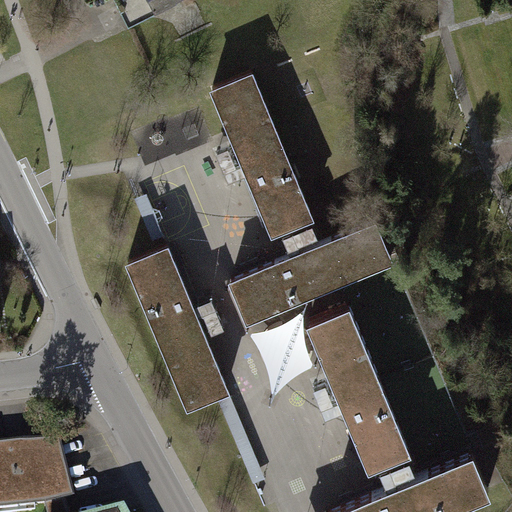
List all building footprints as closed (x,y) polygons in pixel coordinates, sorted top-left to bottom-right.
[(166,0),(136,15),(128,0),(118,0),(134,29),(194,0),(166,0)] [(128,0),(136,15),(166,0),(128,0)] [(247,61),(206,79),(221,115),(268,225),(273,223),(306,209),(310,208),(247,61)] [(284,245),(226,271),(244,312),(291,291),(386,249),(368,207),(316,231),(284,245)] [(316,231),(306,209),(273,223),(284,245),(316,231)] [(166,237),(128,253),(189,400),(227,385),(166,237)] [(218,282),(201,287),(210,320),(227,315),(218,282)] [(343,293),(295,311),(317,367),(329,401),(353,463),(369,457),(401,445),(343,293)] [(329,401),(317,367),(301,372),(315,406),(329,401)] [(268,473),(231,389),(219,394),(256,478),(268,473)] [(58,441),(0,447),(0,506),(45,502),(72,494),(58,441)] [(378,478),(321,500),(325,511),(423,511),(490,486),(473,442),(408,467),(378,478)] [(408,467),(401,445),(369,457),(378,478),(408,467)] [(325,511),(321,500),(294,510),(294,511),(325,511)]
